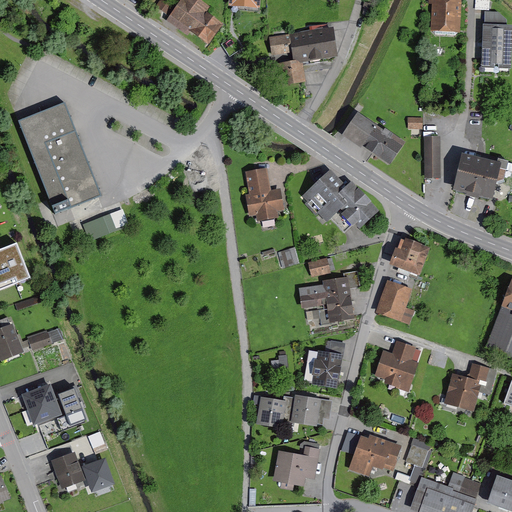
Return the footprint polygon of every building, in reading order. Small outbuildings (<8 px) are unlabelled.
[(182,0),(181,3),(176,0),(163,0),(159,7),(173,15),(169,20),(208,45),(224,22),(211,14),(215,8),(202,0),(182,0)] [(263,0),(231,0),(231,8),(263,10),(263,0)] [(463,0),(433,0),(433,4),(436,4),(436,31),(463,32),(463,0)] [(511,25),(486,25),(485,69),(511,69),(511,25)] [(336,28),(292,35),(274,38),(276,56),(295,54),(296,62),(280,64),(284,87),(308,84),(305,62),(340,56),(336,28)] [(80,130),(68,102),(20,121),(51,199),(58,214),(106,195),(102,186),(98,176),(93,164),(88,152),(80,130)] [(410,112),(409,124),(424,124),(424,113),(410,112)] [(405,144),(361,114),(348,132),(392,163),(405,144)] [(443,137),(427,137),(429,179),(445,178),(443,137)] [(504,164),(465,155),(457,191),(496,200),(504,164)] [(277,191),(272,191),(272,170),(257,170),(252,170),(252,215),(283,215),(283,208),(283,191),(277,191)] [(332,222),(341,214),(356,230),(379,210),(356,183),(349,189),(335,173),(309,195),(332,222)] [(131,225),(125,210),(86,225),(92,240),(131,225)] [(427,246),(406,237),(395,262),(416,271),(427,246)] [(296,242),(281,247),(285,262),(301,257),(296,242)] [(0,289),(31,277),(17,243),(0,249),(0,289)] [(329,259),(312,263),(315,275),(332,271),(329,259)] [(361,271),(346,273),(347,280),(350,279),(351,289),(363,287),(361,271)] [(303,288),(303,290),(305,306),(305,308),(329,305),(330,308),(332,322),(340,321),(355,319),(351,289),(350,279),(347,280),(327,282),(328,285),(303,288)] [(413,290),(392,282),(381,311),(402,319),(413,290)] [(511,283),(503,309),(511,312),(511,283)] [(288,308),(305,306),(303,290),(286,292),(288,308)] [(332,322),(330,308),(298,312),(299,325),(315,323),(315,319),(323,318),(324,325),(340,323),(340,321),(332,322)] [(511,360),(511,312),(503,309),(487,352),(511,360)] [(12,325),(0,329),(0,354),(4,363),(24,355),(12,325)] [(50,330),(32,337),(37,351),(55,344),(50,330)] [(345,356),(347,344),(334,341),(332,354),(344,356),(345,356)] [(401,343),(396,355),(388,352),(378,376),(410,389),(420,365),(413,362),(418,350),(401,343)] [(317,381),(322,352),(312,351),(307,380),(317,381)] [(332,354),(322,352),(317,381),(317,383),(338,386),(344,356),(332,354)] [(475,411),(480,395),(488,398),(497,371),(476,365),(471,379),(456,374),(447,402),(475,411)] [(51,382),(28,391),(41,426),(59,419),(64,417),(51,382)] [(77,388),(61,394),(69,415),(73,426),(89,420),(77,388)] [(330,399),(296,395),(296,402),(292,428),(326,432),(330,399)] [(296,402),(260,398),(257,424),(292,428),(296,402)] [(63,430),(73,426),(69,415),(64,417),(59,419),(63,430)] [(103,432),(91,436),(96,448),(108,443),(103,432)] [(351,433),(345,450),(359,455),(366,436),(351,433)] [(402,446),(367,434),(366,436),(359,455),(354,470),(372,477),(376,465),(385,469),(386,466),(394,469),(402,446)] [(426,478),(438,446),(417,438),(409,461),(418,464),(412,480),(424,484),(426,478)] [(77,452),(54,461),(65,489),(88,480),(83,467),(77,452)] [(313,458),(281,452),(277,477),(308,483),(313,458)] [(106,458),(83,467),(88,480),(93,494),(117,484),(106,458)] [(456,473),(452,487),(426,478),(424,484),(415,511),(417,511),(473,511),(483,483),(456,473)] [(0,502),(12,498),(3,476),(0,477),(0,502)] [(511,481),(501,477),(493,501),(511,508),(511,481)]
